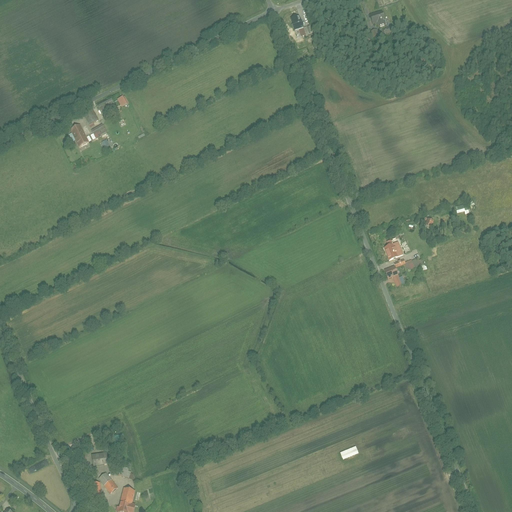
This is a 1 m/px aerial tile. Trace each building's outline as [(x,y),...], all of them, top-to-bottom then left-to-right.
[(382,11),(369,15),(372,26),(377,25),(378,28),(386,25),(382,11)] [(299,16),(290,19),(294,32),(298,30),(301,37),(305,35),(299,16)] [(378,30),(372,33),(374,38),(380,36),(378,30)] [(125,96),(118,100),(123,108),(130,104),(125,96)] [(112,99),(97,106),(102,117),(117,110),(112,99)] [(86,119),(91,128),(101,123),(95,113),(86,119)] [(71,129),(80,149),(91,144),(82,124),(71,129)] [(97,138),(107,133),(103,125),(93,130),(97,138)] [(108,140),(102,143),(105,149),(111,145),(108,140)] [(466,215),(470,214),(469,208),(466,209),(465,206),(457,207),(458,214),(465,213),(466,215)] [(395,245),(385,249),(391,262),(400,258),(395,245)] [(396,267),(386,271),(389,280),(399,276),(396,267)] [(123,434),(113,437),(115,443),(125,440),(123,434)] [(93,456),(95,467),(110,465),(108,454),(93,456)] [(105,487),(111,495),(118,490),(112,482),(105,487)] [(136,492),(124,489),(118,511),(136,511),(138,506),(133,505),(136,492)]
